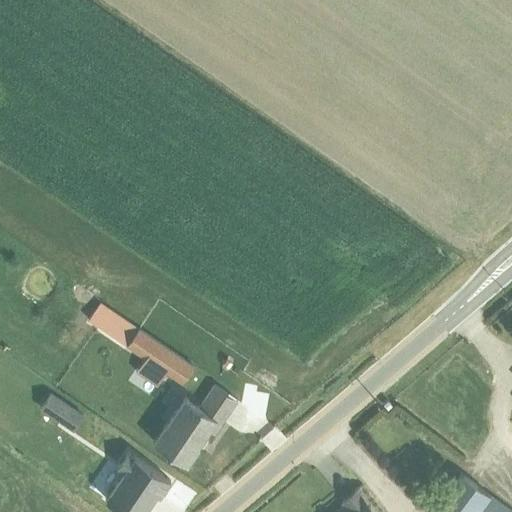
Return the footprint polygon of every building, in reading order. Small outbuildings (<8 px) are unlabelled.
[(208,453),(249,407),(226,386),(221,393),(104,305),(74,345),(112,374),(131,349),(206,406),(185,434),(208,453)] [(432,389),(469,412),(491,378),(454,354),(432,389)] [(80,392),(94,373),(81,364),(67,383),(80,392)] [(474,418),(454,443),(472,457),(492,432),(474,418)] [(172,490),(201,461),(174,436),(146,465),(172,490)] [(511,511),(511,504),(465,471),(435,511),(511,511)] [(337,511),(379,511),(362,491),(337,511)]
